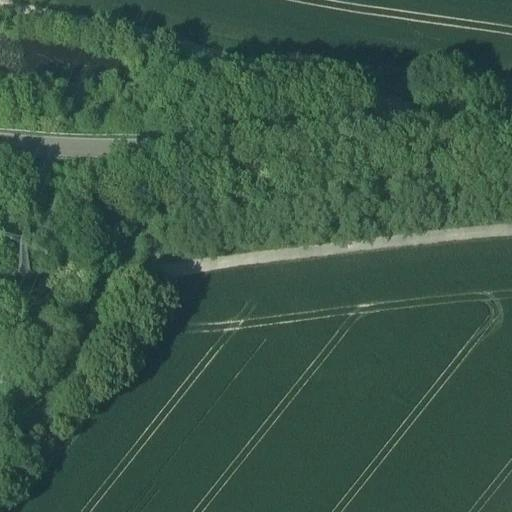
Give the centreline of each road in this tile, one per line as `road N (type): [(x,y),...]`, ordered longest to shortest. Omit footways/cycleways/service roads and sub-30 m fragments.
road 1 (track): [(50,437),(118,310),(144,288),(511,245)]
road 2 (tertiary): [(0,161),(62,168),(511,154)]
road 3 (track): [(0,11),(414,115),(430,127),(435,157)]
